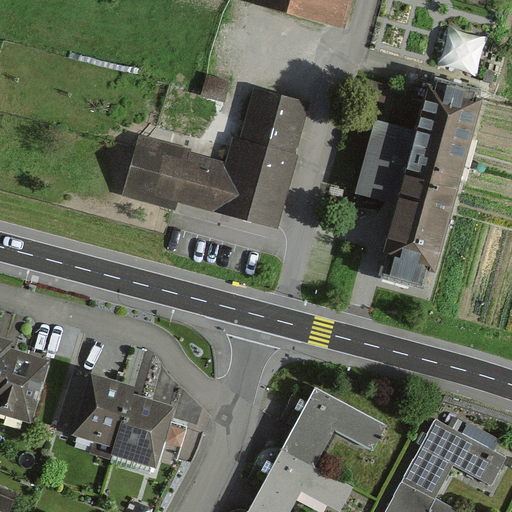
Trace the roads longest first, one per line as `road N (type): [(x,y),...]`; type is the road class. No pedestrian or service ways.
road 1 (residential): [(0,245),(260,315)]
road 2 (residential): [(260,315),(511,384)]
road 3 (residential): [(260,315),(225,448),(192,511)]
